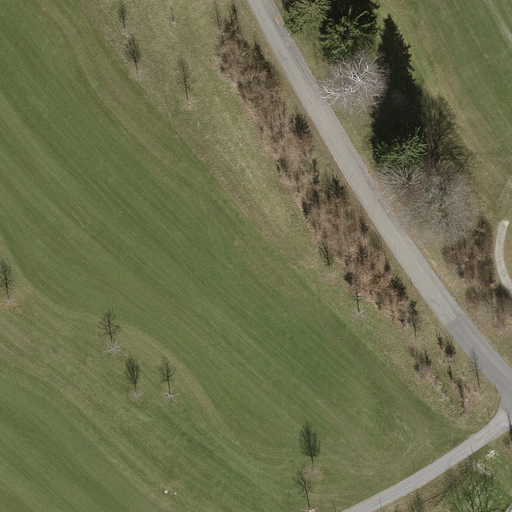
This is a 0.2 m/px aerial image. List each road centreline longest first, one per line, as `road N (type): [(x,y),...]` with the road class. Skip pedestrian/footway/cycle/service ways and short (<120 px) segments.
road 1 (tertiary): [(511,388),(382,216),(259,0)]
road 2 (track): [(511,417),(359,511)]
